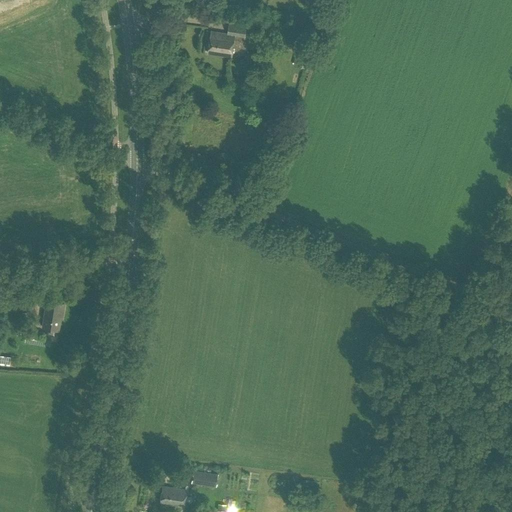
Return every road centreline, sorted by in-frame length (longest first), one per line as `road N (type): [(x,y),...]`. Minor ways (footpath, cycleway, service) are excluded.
road 1 (unclassified): [(511,315),(137,162)]
road 2 (primary): [(91,511),(129,255)]
road 3 (unclassified): [(137,162),(0,109)]
road 4 (primary): [(137,162),(128,24)]
road 5 (unclassified): [(0,274),(129,255)]
